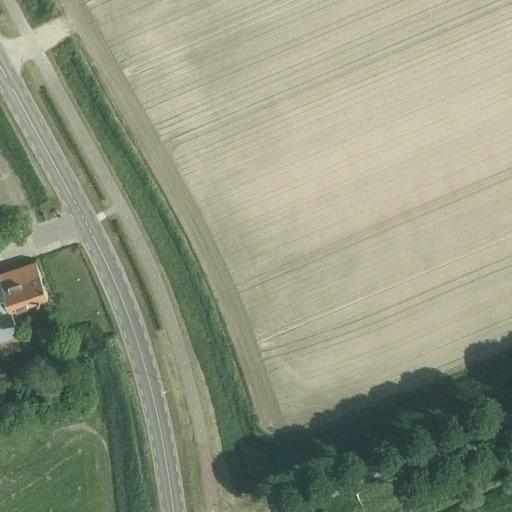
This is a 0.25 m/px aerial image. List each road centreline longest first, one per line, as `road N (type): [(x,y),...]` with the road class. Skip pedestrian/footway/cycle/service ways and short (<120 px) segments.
road 1 (secondary): [(172,511),(158,420),(101,253),(0,68)]
road 2 (unclassified): [(297,511),(511,421)]
